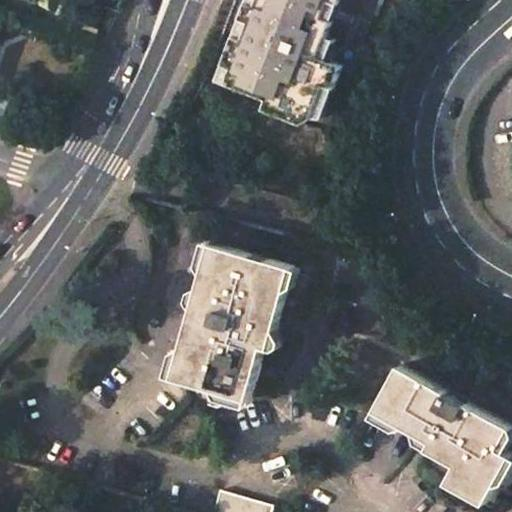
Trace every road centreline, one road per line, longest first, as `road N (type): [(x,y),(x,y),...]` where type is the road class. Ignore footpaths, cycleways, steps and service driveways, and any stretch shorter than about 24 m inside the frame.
road 1 (secondary): [(511,277),(447,223),(430,144),(455,75),(511,18)]
road 2 (secondary): [(150,54),(78,184)]
road 3 (secondary): [(78,184),(0,283)]
